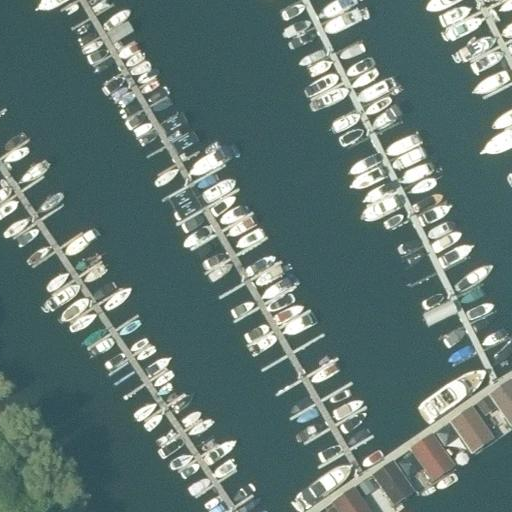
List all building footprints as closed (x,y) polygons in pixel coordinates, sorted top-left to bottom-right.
[(497,439),(511,428),(511,380),(474,406),(497,439)] [(458,466),(497,439),(474,406),(435,433),(458,466)] [(419,493),(458,466),(435,433),(396,460),(419,493)] [(372,511),(390,511),(419,493),(396,460),(356,488),(372,511)] [(372,511),(356,488),(320,511),(372,511)]
